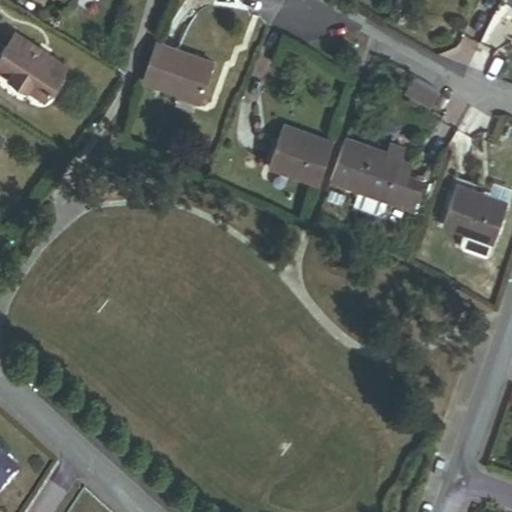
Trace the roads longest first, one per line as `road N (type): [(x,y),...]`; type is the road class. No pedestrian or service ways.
road 1 (residential): [(284,3),(511,105)]
road 2 (residential): [(511,335),(459,481)]
